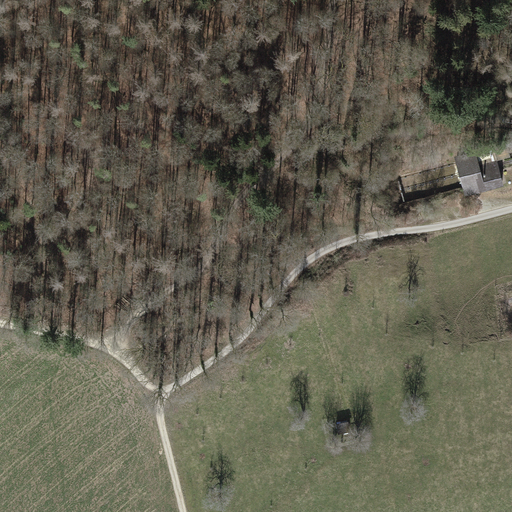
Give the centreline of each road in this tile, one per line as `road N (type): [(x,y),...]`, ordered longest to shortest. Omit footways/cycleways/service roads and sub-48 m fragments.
road 1 (track): [(118,347),(128,319),(195,270),(256,180),(304,130),(333,43),(334,0)]
road 2 (track): [(154,393),(245,337),(301,261),(362,237),(511,210)]
road 3 (track): [(0,325),(118,347),(154,393)]
road 4 (track): [(186,511),(154,393)]
